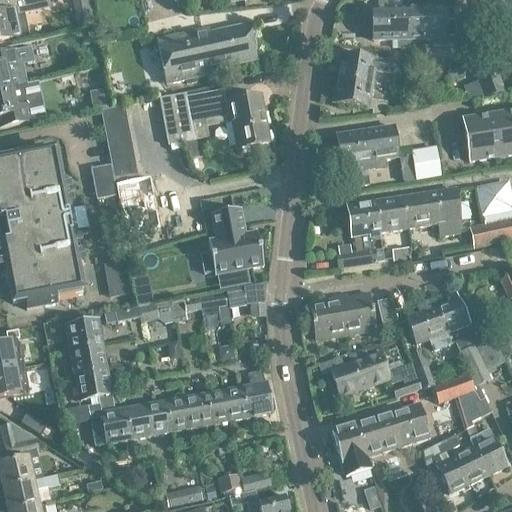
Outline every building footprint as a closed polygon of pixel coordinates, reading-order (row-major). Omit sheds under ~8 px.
[(0,42),(21,38),(28,36),(23,15),(49,9),(46,0),(13,0),(5,2),(0,2),(0,42)] [(410,41),(408,41),(407,26),(404,26),(404,10),(387,10),(387,3),(377,3),(377,10),(372,11),(373,42),(397,42),(397,49),(410,49),(410,41)] [(511,59),(511,3),(494,8),(507,61),(511,59)] [(444,22),(444,9),(404,10),(404,26),(407,26),(408,41),(410,41),(432,41),(433,48),(455,47),(455,21),(444,22)] [(248,27),(210,35),(209,30),(156,41),(166,86),(219,75),(218,70),(256,62),(248,27)] [(93,30),(85,32),(87,39),(95,37),(93,30)] [(27,85),(23,66),(29,65),(26,50),(0,55),(0,92),(21,88),(20,87),(27,85)] [(371,86),(375,61),(342,56),(340,67),(338,69),(336,80),(371,86)] [(387,75),(389,63),(379,62),(378,73),(387,75)] [(396,76),(398,65),(389,63),(387,75),(396,76)] [(469,101),(505,95),(493,64),(475,72),(480,85),(465,91),(469,101)] [(408,77),(409,66),(399,65),(398,75),(408,77)] [(368,111),(371,86),(336,80),(335,93),(336,95),(335,106),(368,111)] [(27,107),(25,107),(21,88),(0,92),(0,129),(30,123),(27,107)] [(261,105),(255,107),(253,99),(224,104),(222,93),(185,99),(185,96),(159,101),(168,147),(208,140),(204,123),(231,117),(237,151),(268,145),(261,105)] [(381,113),(383,104),(375,103),(373,116),(381,113)] [(124,108),(99,113),(101,125),(126,120),(124,108)] [(138,116),(143,147),(161,144),(156,113),(138,116)] [(511,156),(511,114),(462,122),(469,164),(511,156)] [(104,137),(128,132),(126,120),(101,125),(104,137)] [(392,129),(363,133),(368,165),(369,173),(385,170),(384,162),(397,160),(392,129)] [(106,149),(131,144),(128,132),(104,137),(106,149)] [(363,133),(336,137),(341,169),(344,168),(347,190),(362,188),(368,187),(367,178),(360,179),(360,174),(369,173),(368,165),(363,133)] [(109,161),(133,156),(131,144),(106,149),(109,161)] [(56,301),(82,296),(76,267),(84,266),(79,237),(89,235),(84,208),(74,210),(68,181),(60,182),(55,153),(42,156),(41,147),(10,152),(11,157),(0,158),(0,242),(0,244),(0,277),(6,276),(12,305),(24,303),(26,312),(57,306),(56,301)] [(434,150),(410,154),(411,160),(414,178),(415,183),(439,179),(434,150)] [(109,161),(110,167),(111,173),(136,169),(133,156),(109,161)] [(411,160),(401,161),(404,179),(414,178),(411,160)] [(114,185),(111,173),(110,167),(90,171),(96,201),(116,198),(114,185)] [(111,173),(114,185),(138,181),(136,169),(111,173)] [(159,227),(150,178),(138,181),(114,185),(124,234),(159,227)] [(428,228),(438,226),(440,239),(461,236),(454,191),(402,199),(404,215),(411,214),(411,218),(426,216),(427,223),(427,224),(428,228)] [(411,214),(404,215),(402,199),(373,204),(378,236),(379,235),(428,228),(427,224),(427,223),(426,216),(411,218),(411,214)] [(373,204),(347,208),(351,240),(354,239),(356,254),(373,252),(372,241),(380,240),(379,235),(378,236),(373,204)] [(263,269),(257,234),(244,237),(239,211),(231,212),(211,216),(216,242),(208,243),(210,256),(201,258),(204,275),(213,274),(214,278),(263,269)] [(511,221),(469,230),(473,250),(511,241),(511,221)] [(409,260),(408,250),(391,253),(392,263),(409,260)] [(356,254),(336,257),(338,270),(376,265),(375,263),(383,262),(381,251),(374,252),(373,252),(356,254)] [(500,283),(510,305),(511,303),(511,278),(511,277),(500,283)] [(87,279),(88,307),(121,306),(120,278),(87,279)] [(150,306),(147,290),(135,292),(138,308),(150,306)] [(245,305),(243,293),(226,297),(228,308),(245,305)] [(345,338),(376,333),(369,295),(352,299),(353,302),(347,303),(346,296),(338,298),(345,338)] [(446,335),(467,326),(455,295),(446,298),(448,304),(435,309),(445,335),(446,335)] [(224,297),(199,302),(201,312),(202,318),(218,316),(218,310),(226,308),(224,297)] [(308,307),(315,343),(345,338),(338,298),(331,299),(333,307),(328,308),(327,303),(308,307)] [(419,315),(406,320),(416,347),(429,341),(434,352),(450,346),(446,335),(445,335),(435,309),(434,309),(431,301),(423,305),(416,307),(419,315)] [(199,302),(183,305),(185,315),(201,312),(199,302)] [(381,325),(384,324),(394,322),(389,303),(377,306),(381,325)] [(138,310),(125,312),(127,322),(140,320),(140,324),(157,321),(165,326),(176,324),(172,304),(138,310)] [(108,326),(127,322),(125,312),(106,316),(108,326)] [(224,318),(184,319),(184,338),(224,338),(224,318)] [(481,324),(485,333),(497,328),(493,319),(481,324)] [(102,346),(97,322),(64,328),(68,352),(102,346)] [(511,333),(510,330),(492,339),(502,360),(511,355),(511,333)] [(18,333),(6,335),(8,343),(19,341),(18,333)] [(475,337),(455,346),(475,390),(490,382),(486,373),(502,366),(490,341),(479,347),(476,340),(475,337)] [(107,370),(102,346),(68,352),(73,377),(107,370)] [(12,350),(0,351),(0,372),(2,373),(16,371),(12,350)] [(321,377),(330,374),(339,399),(389,381),(390,386),(406,380),(402,369),(402,367),(387,373),(380,356),(366,361),(363,353),(348,358),(351,366),(343,369),(339,360),(318,367),(321,377)] [(427,368),(421,353),(410,357),(416,372),(427,368)] [(48,354),(41,355),(43,367),(51,366),(48,354)] [(153,378),(172,369),(164,354),(145,363),(153,378)] [(51,366),(43,367),(46,379),(53,378),(51,366)] [(391,391),(394,400),(419,391),(410,366),(402,369),(406,380),(408,385),(391,391)] [(427,368),(416,372),(423,392),(434,387),(427,368)] [(89,401),(90,408),(99,406),(100,411),(113,409),(111,397),(112,397),(107,370),(73,377),(78,403),(89,401)] [(0,395),(20,393),(16,371),(2,373),(0,372),(0,395)] [(247,376),(249,387),(239,389),(242,405),(250,404),(253,419),(269,416),(269,417),(270,417),(273,412),(271,403),(267,399),(265,385),(263,385),(261,374),(247,376)] [(432,390),(438,407),(457,400),(474,394),(468,378),(432,390)] [(222,393),(228,424),(253,419),(250,404),(242,405),(239,389),(222,393)] [(212,427),(228,424),(222,393),(198,397),(201,413),(209,411),(212,427)] [(479,403),(474,394),(457,400),(461,410),(473,406),(479,403)] [(182,400),(188,431),(212,427),(209,411),(201,413),(198,397),(182,400)] [(172,434),(188,431),(182,400),(158,404),(161,420),(169,419),(172,434)] [(484,402),(479,404),(473,407),(480,421),(491,416),(484,402)] [(117,412),(120,428),(128,426),(130,442),(172,434),(169,419),(161,420),(158,404),(117,412)] [(430,440),(420,408),(419,405),(355,425),(366,460),(430,440)] [(90,408),(87,408),(89,421),(91,421),(101,419),(100,415),(100,411),(99,406),(90,408)] [(65,427),(90,423),(89,421),(87,408),(62,413),(65,427)] [(91,421),(89,421),(90,423),(92,436),(104,434),(106,447),(130,442),(128,426),(120,428),(117,412),(100,415),(101,419),(91,421)] [(45,426),(25,413),(18,425),(38,438),(45,426)] [(342,467),(343,467),(346,478),(370,471),(366,460),(355,425),(332,432),(342,467)] [(35,445),(34,440),(9,426),(0,427),(0,431),(4,447),(7,460),(41,452),(39,444),(35,445)] [(474,428),(466,432),(469,439),(477,436),(474,428)] [(473,450),(487,478),(506,469),(488,431),(469,441),(473,450)] [(442,443),(447,453),(458,448),(453,438),(442,443)] [(449,457),(447,453),(442,443),(423,453),(425,469),(433,464),(449,497),(469,487),(455,459),(453,455),(449,457)] [(465,454),(455,459),(469,487),(487,478),(473,450),(465,454)] [(415,469),(411,457),(402,460),(406,472),(415,469)] [(32,483),(29,472),(26,459),(0,465),(0,475),(0,477),(0,482),(1,485),(3,487),(3,490),(32,483)] [(255,460),(234,464),(237,475),(257,471),(255,460)] [(246,481),(249,492),(270,488),(267,476),(246,481)] [(374,485),(371,476),(358,480),(361,489),(374,485)] [(217,482),(220,494),(240,489),(238,477),(217,482)] [(408,477),(400,480),(402,485),(410,483),(408,477)] [(42,481),(32,483),(34,494),(45,492),(58,489),(55,478),(42,481)] [(6,508),(8,511),(37,505),(34,494),(32,483),(3,490),(5,499),(5,502),(6,508)] [(99,484),(86,488),(88,496),(101,493),(99,484)] [(199,488),(165,495),(168,508),(202,501),(199,488)] [(364,493),(370,511),(379,509),(373,490),(364,493)] [(230,509),(245,505),(246,511),(287,511),(283,497),(257,503),(255,493),(228,499),(230,509)]
